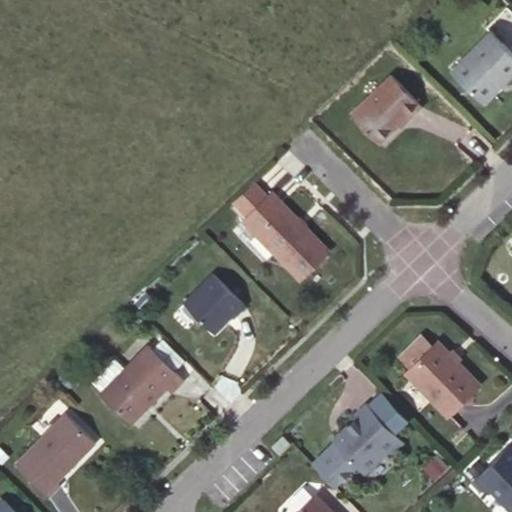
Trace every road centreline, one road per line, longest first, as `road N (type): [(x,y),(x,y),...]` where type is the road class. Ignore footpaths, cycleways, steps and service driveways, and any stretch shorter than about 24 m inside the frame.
road 1 (residential): [(157,511),(416,258)]
road 2 (residential): [(300,141),(416,258)]
road 3 (residential): [(416,258),(511,164)]
road 4 (residential): [(416,258),(511,343)]
